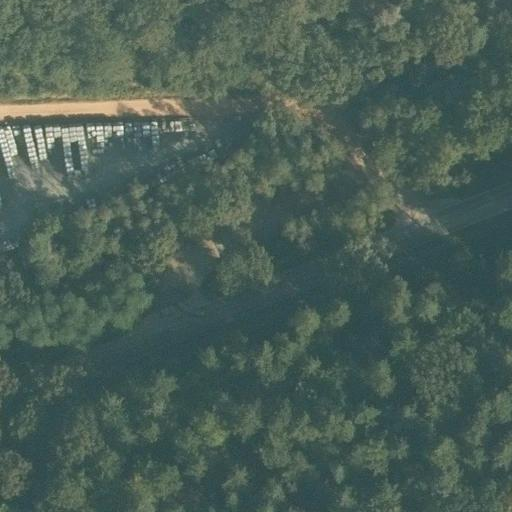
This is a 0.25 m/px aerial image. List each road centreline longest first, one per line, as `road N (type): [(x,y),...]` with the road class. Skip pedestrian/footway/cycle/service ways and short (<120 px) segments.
road 1 (secondary): [(0,399),(511,191)]
road 2 (track): [(444,219),(347,133),(300,107),(0,112)]
road 3 (track): [(405,185),(350,193),(193,266),(173,294),(171,329)]
